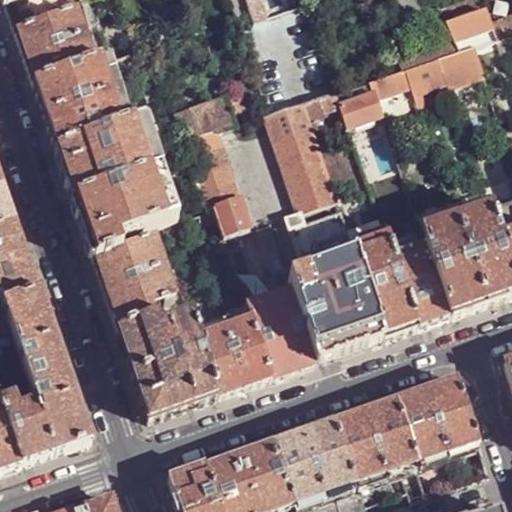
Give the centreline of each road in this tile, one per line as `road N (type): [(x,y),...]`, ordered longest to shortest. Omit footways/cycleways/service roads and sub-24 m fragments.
road 1 (residential): [(129,465),(0,81)]
road 2 (residential): [(129,465),(472,351)]
road 3 (residential): [(0,509),(129,465)]
road 4 (residential): [(472,351),(511,472)]
